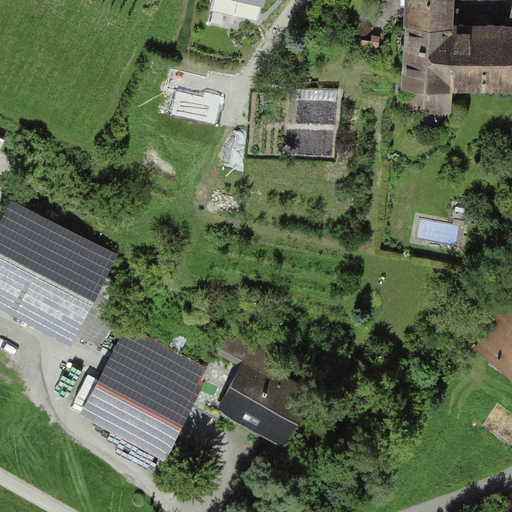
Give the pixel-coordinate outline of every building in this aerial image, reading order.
[(259,0),(221,0),(258,9),(259,0)] [(451,103),(452,0),(400,0),(400,103),(451,103)] [(458,94),(511,91),(511,26),(455,30),(458,94)] [(113,255),(8,200),(0,214),(0,307),(66,342),(113,255)] [(511,285),(471,354),(511,378),(511,285)] [(133,327),(86,401),(163,450),(210,376),(133,327)] [(245,362),(218,407),(281,445),(308,399),(245,362)]
